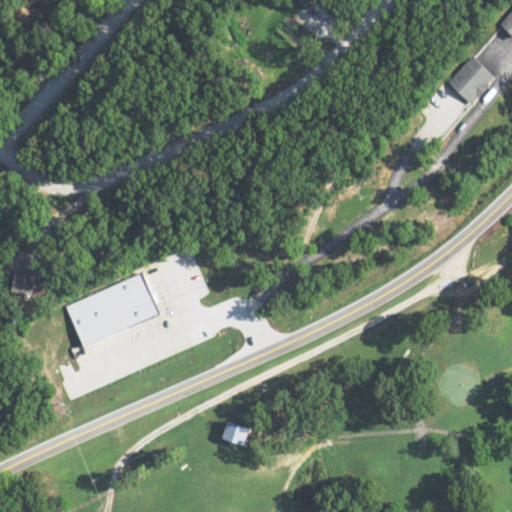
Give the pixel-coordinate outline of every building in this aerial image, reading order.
[(511,32),(511,11),(502,23),(511,32)] [(476,105),(501,77),(475,53),(450,81),(476,105)] [(16,293),(37,295),(41,255),(21,253),(16,293)] [(69,304),(85,346),(163,316),(147,274),(69,304)] [(253,427),(230,423),(226,441),(250,445),(253,427)]
